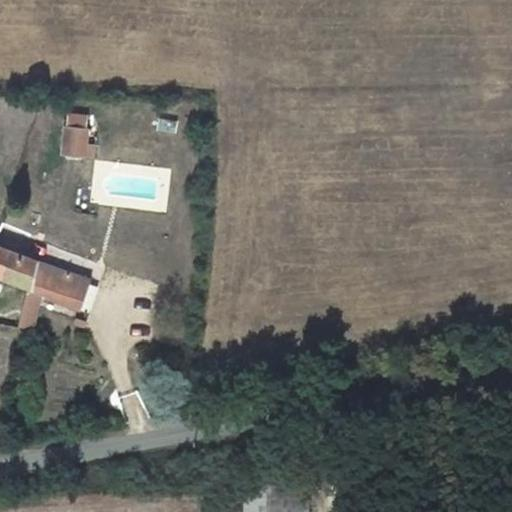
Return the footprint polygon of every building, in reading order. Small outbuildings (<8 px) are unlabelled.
[(65,156),(92,156),(92,113),(65,113),(65,156)] [(65,127),(44,125),(42,152),(62,154),(65,127)] [(61,275),(18,259),(0,252),(0,284),(7,287),(7,289),(50,305),(61,275)] [(61,275),(50,305),(60,308),(71,278),(61,275)] [(0,320),(0,330),(10,334),(17,299),(6,295),(0,320)]
